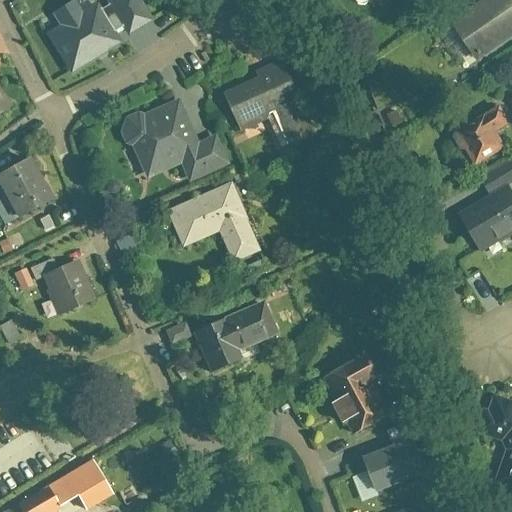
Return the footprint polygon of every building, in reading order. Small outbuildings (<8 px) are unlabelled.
[(93,9),(87,0),(40,0),(38,2),(56,31),(93,9)] [(511,0),(455,0),(444,7),(468,44),(511,15),(511,0)] [(273,136),(310,119),(272,38),(204,70),(227,118),(258,104),(273,136)] [(0,115),(12,107),(0,90),(0,115)] [(184,175),(227,154),(210,122),(193,130),(178,99),(121,127),(146,177),(177,161),(184,175)] [(504,149),(495,132),(509,124),(499,108),(456,134),(475,166),(504,149)] [(0,181),(20,217),(51,200),(28,159),(0,174),(0,181)] [(229,259),(260,245),(231,183),(169,212),(184,244),(215,229),(229,259)] [(463,217),(480,247),(511,228),(511,193),(510,190),(463,217)] [(62,312),(93,299),(76,261),(46,274),(62,312)] [(201,332),(216,366),(292,333),(276,299),(201,332)] [(308,363),(342,432),(390,408),(367,362),(382,354),(371,332),(308,363)] [(511,405),(497,400),(491,416),(485,414),(480,429),(505,438),(511,449),(500,480),(511,483),(511,405)] [(378,491),(425,473),(412,441),(365,460),(378,491)] [(440,511),(435,499),(405,511),(440,511)]
